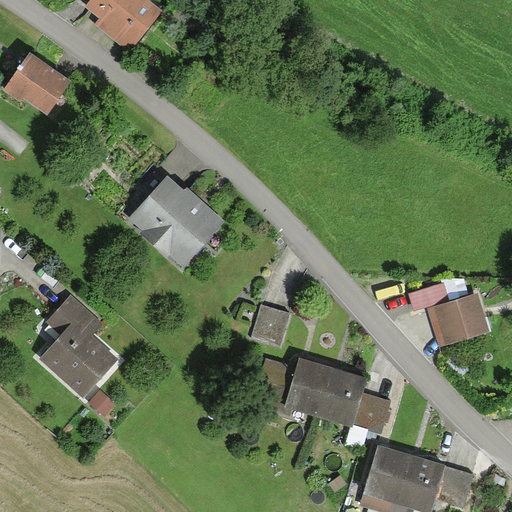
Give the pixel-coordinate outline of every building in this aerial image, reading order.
[(164,14),(145,0),(94,0),(87,9),(101,20),(95,28),(131,56),(164,14)] [(70,84),(29,56),(25,63),(4,94),(21,106),(24,101),(47,117),(70,84)] [(229,88),(200,65),(179,91),(208,114),(229,88)] [(183,271),(224,223),(187,191),(183,195),(166,181),(129,225),(183,271)] [(443,286),(412,295),(417,313),(434,308),(446,345),(489,332),(478,295),(460,300),(455,284),(443,287),(443,286)] [(105,325),(72,296),(48,322),(64,336),(42,361),(83,398),(116,361),(92,340),(105,325)] [(262,307),(253,338),(280,347),(290,315),(262,307)] [(354,431),(355,426),(380,434),(390,403),(362,394),(365,383),(335,374),(303,364),(300,363),(298,370),(267,360),(255,401),(272,406),(269,413),(291,420),(293,413),(354,431)] [(101,391),(89,403),(104,417),(116,405),(101,391)] [(383,449),(379,447),(362,506),(382,511),(431,511),(434,503),(461,511),(472,475),(415,458),(383,449)]
